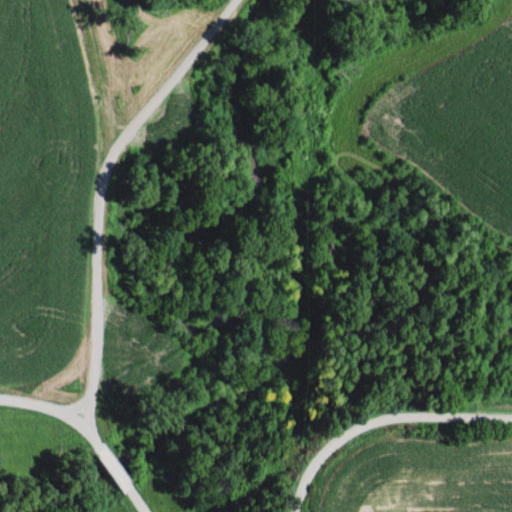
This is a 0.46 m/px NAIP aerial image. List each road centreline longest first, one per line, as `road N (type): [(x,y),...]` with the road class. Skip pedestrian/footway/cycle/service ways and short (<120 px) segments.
road 1 (residential): [(80,421),(89,380),(95,178),(228,0)]
road 2 (residential): [(511,412),(401,411),(335,434)]
